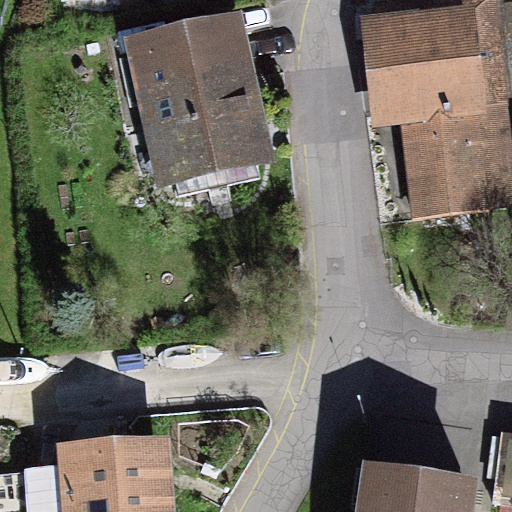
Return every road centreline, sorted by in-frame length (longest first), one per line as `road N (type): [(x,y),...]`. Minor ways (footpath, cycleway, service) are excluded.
road 1 (residential): [(362,368),(330,110),(342,0)]
road 2 (residential): [(362,368),(0,402)]
road 3 (residential): [(280,511),(362,368)]
road 4 (residential): [(511,377),(362,368)]
